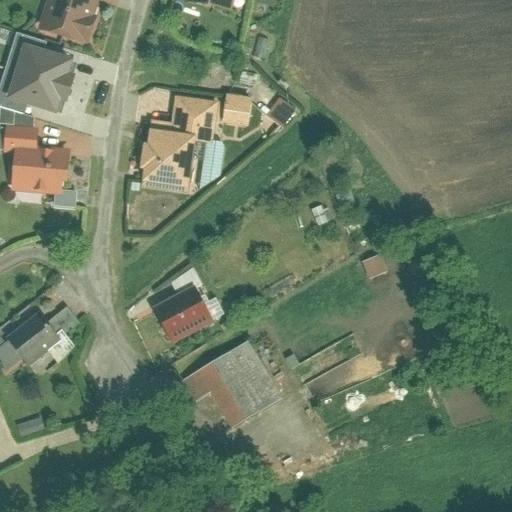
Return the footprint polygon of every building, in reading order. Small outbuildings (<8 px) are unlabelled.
[(99,0),(44,0),(36,27),(86,43),(99,0)] [(187,0),(187,2),(234,12),(236,0),(187,0)] [(76,61),(22,46),(8,95),(62,111),(76,61)] [(176,127),(149,124),(148,135),(141,135),(139,162),(145,163),(142,186),(192,190),(197,138),(214,140),(218,98),(179,94),(176,127)] [(254,99),(227,96),(224,124),(250,127),(254,99)] [(268,104),(265,108),(286,124),(297,110),(283,99),(275,109),(268,104)] [(15,109),(0,108),(0,124),(2,124),(0,151),(8,152),(6,191),(53,193),(52,206),(74,207),(75,189),(60,188),(60,177),(66,177),(67,144),(36,142),(36,125),(31,124),(31,115),(14,114),(15,109)] [(383,254),(366,259),(370,275),(387,270),(383,254)] [(198,285),(154,309),(171,342),(216,318),(198,285)] [(42,305),(0,335),(0,366),(4,372),(24,358),(27,363),(64,336),(42,305)] [(253,338),(184,378),(197,402),(215,391),(234,423),(285,394),(253,338)]
